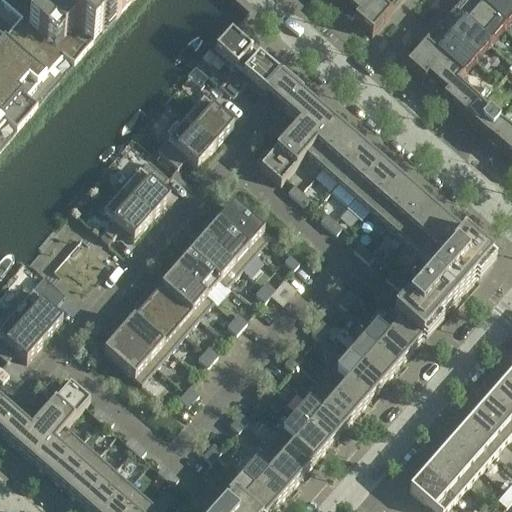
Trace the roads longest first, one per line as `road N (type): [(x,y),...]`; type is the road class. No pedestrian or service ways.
road 1 (residential): [(511,224),(256,0)]
road 2 (residential): [(337,255),(163,460)]
road 3 (residential): [(53,364),(227,163)]
road 4 (residential): [(463,363),(337,255)]
road 5 (residential): [(463,363),(363,475)]
road 6 (residential): [(163,460),(53,364)]
road 7 (residential): [(337,255),(227,163)]
